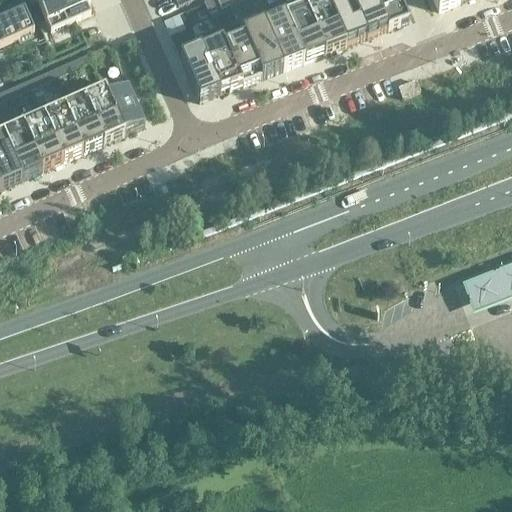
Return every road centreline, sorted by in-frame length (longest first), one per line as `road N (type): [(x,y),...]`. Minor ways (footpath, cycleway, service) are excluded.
road 1 (secondary): [(511,138),(0,334)]
road 2 (secondary): [(0,371),(511,185)]
road 3 (residential): [(439,48),(191,142)]
road 4 (residential): [(191,142),(0,229)]
road 5 (residential): [(191,142),(126,0)]
